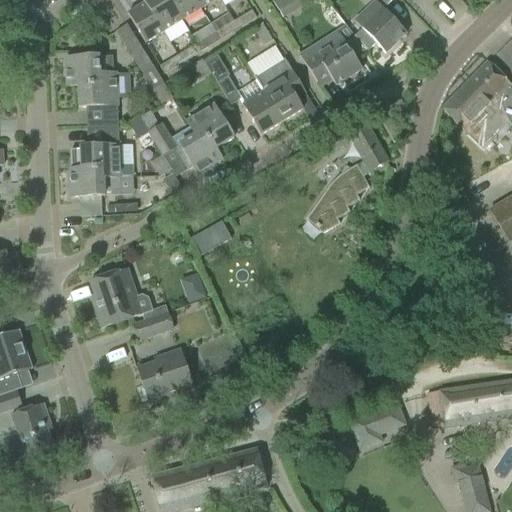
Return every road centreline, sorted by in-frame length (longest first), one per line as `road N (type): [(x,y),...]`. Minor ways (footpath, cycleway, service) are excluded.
road 1 (unclassified): [(257,411),(299,413),(454,372),(465,362),(469,253),(419,156)]
road 2 (residential): [(46,284),(358,107)]
road 3 (tertiary): [(257,411),(333,352),(391,274),(419,156)]
road 4 (residential): [(46,284),(39,22)]
road 5 (residential): [(103,471),(46,284)]
road 6 (tertiary): [(419,156),(449,58),(511,1)]
road 7 (tertiary): [(103,471),(257,411)]
